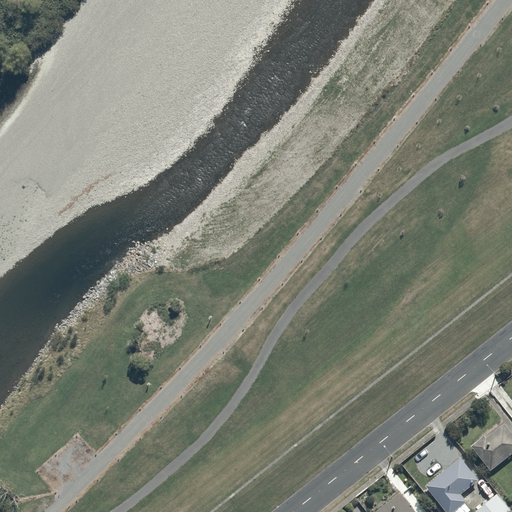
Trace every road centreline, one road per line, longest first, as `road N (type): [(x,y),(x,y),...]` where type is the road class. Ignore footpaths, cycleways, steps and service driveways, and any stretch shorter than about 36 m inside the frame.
road 1 (track): [(502,0),(291,260),(51,511)]
road 2 (secondary): [(292,511),(511,337)]
